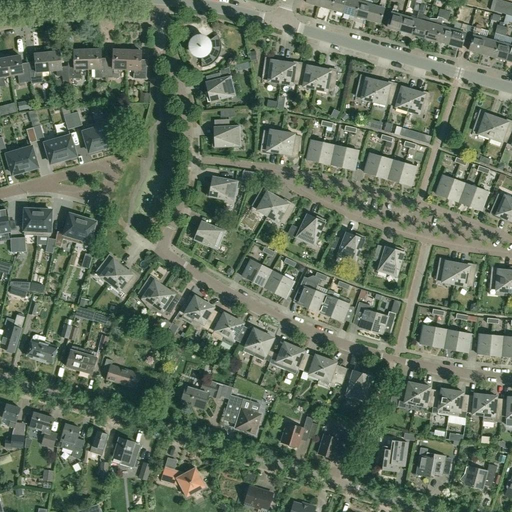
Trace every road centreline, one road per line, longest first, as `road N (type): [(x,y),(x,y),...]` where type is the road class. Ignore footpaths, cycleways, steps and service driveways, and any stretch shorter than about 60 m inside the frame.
road 1 (residential): [(433,511),(0,379)]
road 2 (residential): [(511,379),(416,367),(283,321),(161,252)]
road 3 (residential): [(511,255),(364,221),(255,166)]
road 4 (residential): [(511,238),(356,183),(255,166)]
road 5 (residential): [(511,87),(281,23)]
road 6 (residential): [(156,19),(0,27)]
road 7 (residential): [(13,189),(116,158),(102,200)]
road 8 (residential): [(188,157),(184,103),(156,19)]
